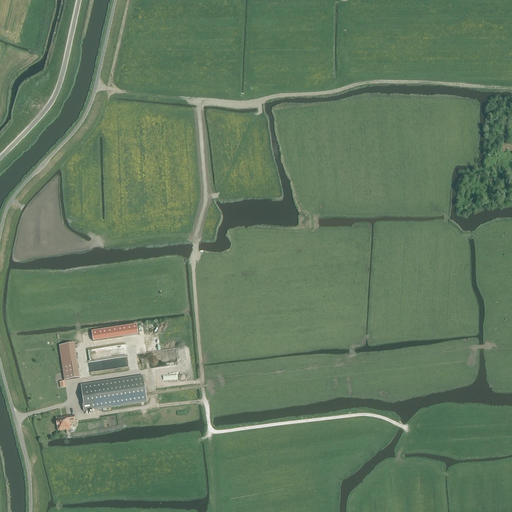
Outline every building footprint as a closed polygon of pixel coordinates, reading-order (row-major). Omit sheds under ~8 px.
[(92,331),(93,341),(138,335),(137,325),(92,331)] [(59,346),(65,381),(79,378),(74,344),(59,346)] [(116,364),(130,363),(129,354),(94,357),(95,367),(116,365),(116,364)] [(143,377),(81,386),(83,401),(82,401),(84,411),(147,402),(143,377)] [(71,423),(75,422),(74,416),(56,418),(57,423),(57,427),(58,427),(58,431),(71,429),(70,426),(71,425),(71,423)]
